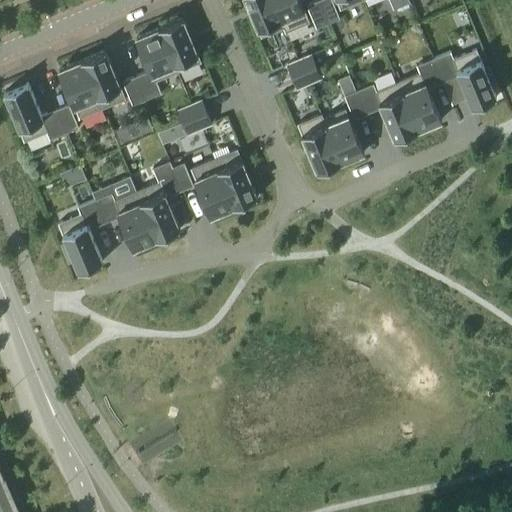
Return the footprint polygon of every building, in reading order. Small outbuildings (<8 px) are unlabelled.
[(284,27),(272,0),(245,0),(261,37),(283,27),(284,27)] [(272,0),(284,27),(283,27),(285,32),(309,22),(300,0),(272,0)] [(327,23),(317,0),(316,0),(306,4),(316,28),(327,23)] [(331,0),(317,0),(327,23),(339,18),(331,0)] [(361,0),(336,0),(340,9),(361,0)] [(182,18),(159,27),(177,71),(201,62),(182,18)] [(177,71),(159,27),(158,28),(136,37),(150,69),(134,76),(144,99),(161,92),(156,80),(177,71)] [(450,51),(433,58),(443,81),(458,75),(467,97),(472,107),(496,97),(492,87),(497,84),(489,67),(484,69),(476,48),(453,58),(450,51)] [(105,50),(82,59),(102,108),(125,98),(105,50)] [(311,54),(287,64),(292,74),(315,65),(311,54)] [(419,72),(397,81),(417,130),(419,129),(418,129),(441,120),(427,87),(443,81),(433,58),(416,65),(419,72)] [(102,108),(82,59),(81,60),(59,69),(79,118),(102,108)] [(315,65),(292,74),(297,87),(320,77),(315,65)] [(144,99),(134,76),(122,81),(132,104),(144,99)] [(367,85),(356,90),(365,113),(377,109),(381,107),(394,139),(417,130),(397,81),(376,90),(373,83),(367,85)] [(28,82),(3,92),(24,141),(46,131),(49,139),(66,132),(57,108),(41,114),(28,82)] [(365,113),(356,90),(344,95),(354,118),(365,113)] [(201,100),(178,109),(182,120),(206,110),(201,100)] [(68,103),(57,108),(66,132),(78,127),(68,103)] [(323,117),(322,118),(340,162),(363,152),(345,108),(323,117)] [(211,123),(206,110),(182,120),(188,133),(211,123)] [(321,113),(297,123),(317,172),(340,162),(322,118),(323,117),(321,113)] [(237,148),(213,158),(233,206),(257,197),(237,148)] [(233,206),(213,158),(190,167),(210,216),(233,206),(233,207),(233,206)] [(159,180),(136,190),(155,239),(180,229),(166,196),(181,190),(171,167),(169,160),(154,166),(159,180)] [(183,162),(171,167),(181,190),(193,185),(183,162)] [(155,239),(136,190),(115,198),(112,191),(94,199),(104,222),(120,215),(133,248),(155,239)] [(89,228),(104,222),(94,199),(79,205),(82,212),(58,222),(66,242),(62,244),(69,261),(73,259),(78,271),(102,261),(89,228)] [(0,511),(19,511),(0,466),(0,511)]
